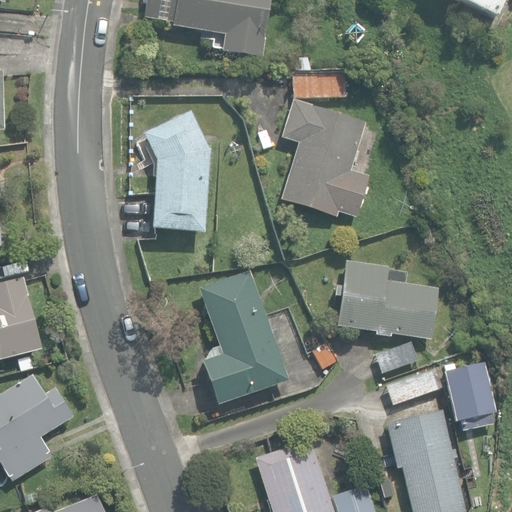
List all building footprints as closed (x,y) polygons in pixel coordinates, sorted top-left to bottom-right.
[(260,59),(268,0),(144,0),(142,19),(171,23),(170,28),(220,36),(217,53),(260,59)] [(453,0),(493,19),(502,0),(453,0)] [(299,61),(302,73),(310,71),(307,59),(299,61)] [(291,74),(292,100),(344,98),(343,72),(291,74)] [(279,201),(335,219),(337,213),(354,218),(367,178),(349,173),(364,124),(292,101),(281,139),(297,144),(279,201)] [(150,229),(202,234),(208,152),(189,113),(142,136),(155,162),(150,229)] [(388,336),(429,342),(437,290),(385,282),(386,269),(345,263),(335,328),(374,333),(374,336),(388,338),(388,336)] [(200,362),(215,406),(286,381),(249,272),(197,290),(220,356),(200,362)] [(0,361),(39,350),(19,280),(0,285),(0,361)] [(374,356),(380,374),(415,362),(409,343),(374,356)] [(311,352),(322,370),(336,362),(325,344),(311,352)] [(492,425),(489,415),(494,413),(482,363),(441,373),(453,423),(457,422),(460,433),(492,425)] [(384,387),(391,406),(436,390),(430,371),(384,387)] [(0,465),(11,482),(50,457),(38,438),(72,417),(54,389),(43,396),(30,376),(0,395),(0,465)] [(399,469),(409,511),(462,511),(465,511),(452,459),(456,458),(455,451),(451,451),(441,411),(384,424),(395,470),(399,469)] [(331,511),(310,442),(255,459),(270,511),(331,511)] [(374,511),(366,486),(329,498),(333,511),(374,511)] [(101,511),(95,496),(53,511),(47,511),(46,508),(35,511),(101,511)]
